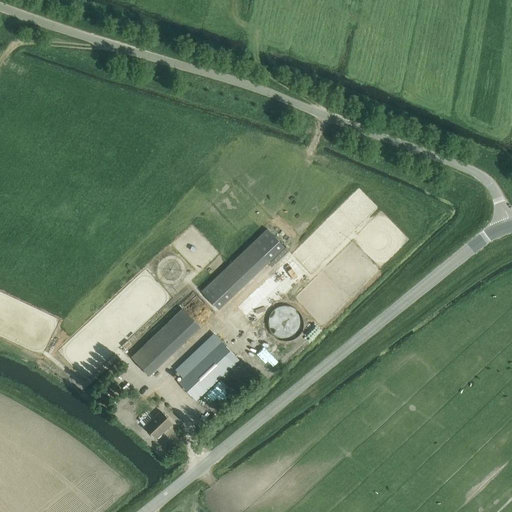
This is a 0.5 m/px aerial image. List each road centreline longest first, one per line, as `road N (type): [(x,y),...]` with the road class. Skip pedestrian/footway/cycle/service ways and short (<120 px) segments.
road 1 (unclassified): [(505,225),(495,191),(479,173),(0,5)]
road 2 (tertiary): [(505,225),(144,511)]
